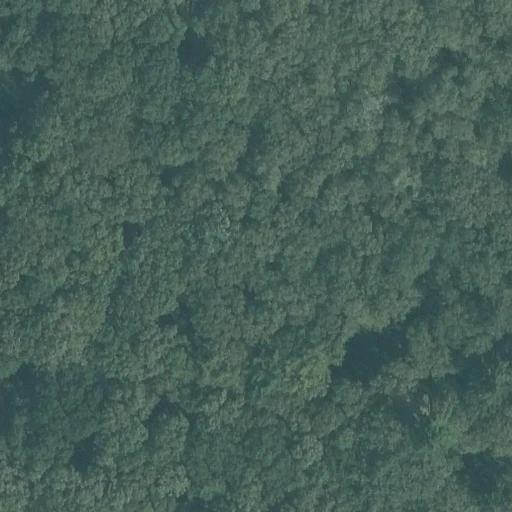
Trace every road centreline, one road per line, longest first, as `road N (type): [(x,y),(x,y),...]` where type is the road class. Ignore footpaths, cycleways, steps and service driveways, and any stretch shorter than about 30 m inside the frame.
road 1 (track): [(107,342),(201,327),(321,327),(417,351),(511,393)]
road 2 (track): [(511,212),(417,351)]
